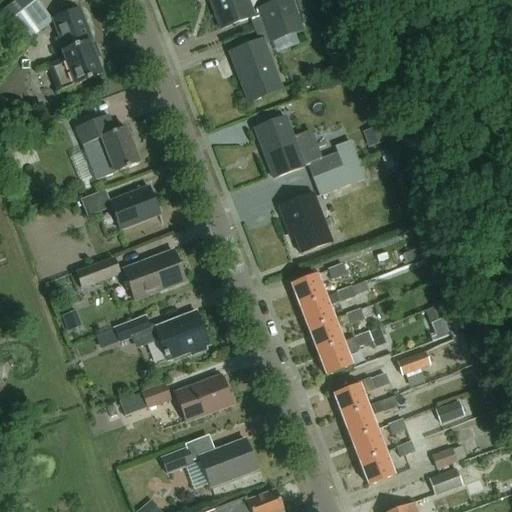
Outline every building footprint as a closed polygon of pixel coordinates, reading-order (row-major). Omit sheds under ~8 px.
[(19,32),(44,12),(34,0),(21,0),(4,14),(19,32)] [(245,0),(208,0),(220,31),(249,20),(253,31),(296,15),(290,0),(286,0),(251,13),(245,0)] [(93,44),(80,10),(52,21),(59,39),(57,40),(65,61),(47,68),(58,94),(103,77),(91,45),(93,44)] [(258,44),(229,54),(247,104),(280,91),(263,46),(303,31),(296,15),(253,31),(258,44)] [(114,133),(108,117),(75,130),(94,182),(140,165),(126,129),(114,133)] [(304,169),(301,161),(285,119),(254,130),(273,180),(304,169)] [(384,144),(378,129),(363,135),(368,150),(384,144)] [(308,182),(352,165),(344,145),(301,161),(308,182)] [(352,165),(308,182),(316,200),(359,183),(352,165)] [(105,193),(80,203),(87,220),(111,211),(121,234),(160,218),(149,189),(109,205),(105,193)] [(301,256),(330,245),(312,196),(280,208),(287,227),(290,226),(301,256)] [(174,254),(124,274),(136,304),(186,285),(174,254)] [(122,276),(116,260),(76,275),(82,291),(122,276)] [(331,284),(346,278),(342,267),(327,273),(331,284)] [(326,300),(325,298),(317,277),(291,287),(300,310),(326,300)] [(340,305),(356,299),(351,288),(336,295),(340,305)] [(334,323),(328,307),(326,300),(300,310),(308,333),(334,323)] [(147,320),(116,332),(121,345),(134,340),(136,346),(142,349),(161,342),(169,364),(211,348),(198,315),(152,333),(147,320)] [(334,323),(308,333),(317,356),(343,346),(342,344),(334,323)] [(372,344),(368,334),(342,344),(343,346),(347,357),(359,352),(358,350),(372,344)] [(343,346),(317,356),(326,379),(352,369),(347,357),(343,346)] [(410,390),(425,384),(420,371),(429,368),(424,354),(420,355),(419,353),(399,361),(399,363),(395,365),(400,379),(405,377),(410,390)] [(385,377),(370,382),(374,392),(389,386),(385,377)] [(187,425),(233,407),(221,378),(176,395),(187,425)] [(142,396),(120,405),(126,420),(148,411),(149,412),(173,403),(166,386),(142,395),(142,396)] [(359,386),(333,396),(342,419),(368,410),(359,386)] [(384,416),(399,410),(393,392),(386,395),(388,400),(380,403),(381,406),(381,407),(384,416)] [(464,418),(459,404),(435,413),(440,427),(464,418)] [(368,410),(342,419),(351,443),(377,433),(368,410)] [(408,433),(403,422),(389,428),(393,439),(408,433)] [(377,433),(351,443),(360,466),(385,456),(377,433)] [(211,489),(257,472),(246,442),(200,460),(211,489)] [(416,456),(412,446),(398,451),(401,461),(416,456)] [(186,450),(159,461),(165,477),(192,466),(186,450)] [(450,451),(429,459),(435,473),(455,465),(455,464),(462,461),(458,450),(451,453),(450,451)] [(385,456),(360,466),(369,489),(394,479),(385,456)] [(463,488),(456,471),(428,481),(435,499),(463,488)] [(283,511),(276,492),(249,503),(247,499),(214,511),(283,511)] [(157,511),(150,503),(140,511),(157,511)]
